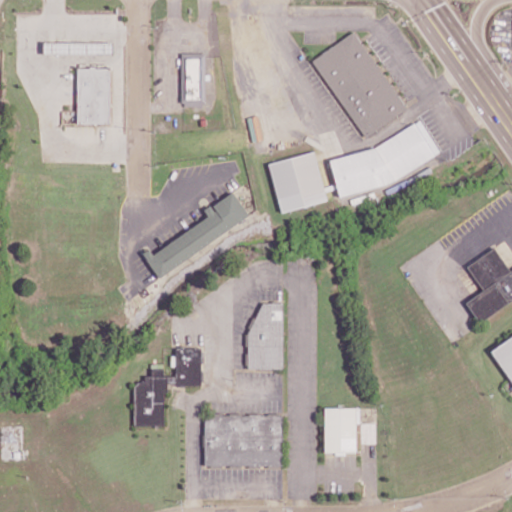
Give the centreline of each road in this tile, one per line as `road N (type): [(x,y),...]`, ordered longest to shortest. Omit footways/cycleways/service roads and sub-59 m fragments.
road 1 (residential): [(132,0),(137,179)]
road 2 (primary): [(511,127),(420,0)]
road 3 (primary): [(501,111),(504,84),(474,33),(489,0)]
